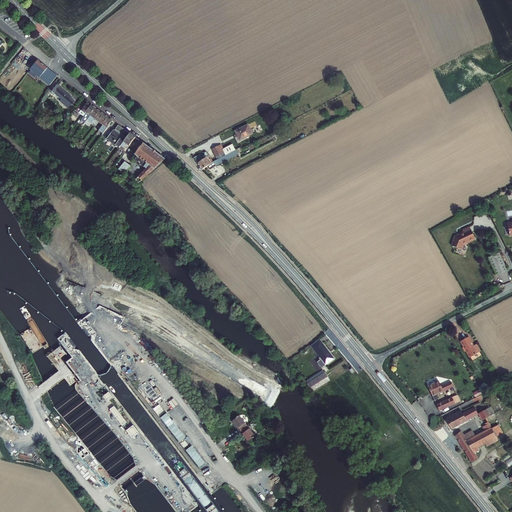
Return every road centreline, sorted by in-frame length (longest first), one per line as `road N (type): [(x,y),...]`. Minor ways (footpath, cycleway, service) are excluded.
road 1 (primary): [(368,363),(275,253),(139,124)]
road 2 (primary): [(489,511),(368,363)]
road 3 (unclassified): [(368,363),(511,289)]
